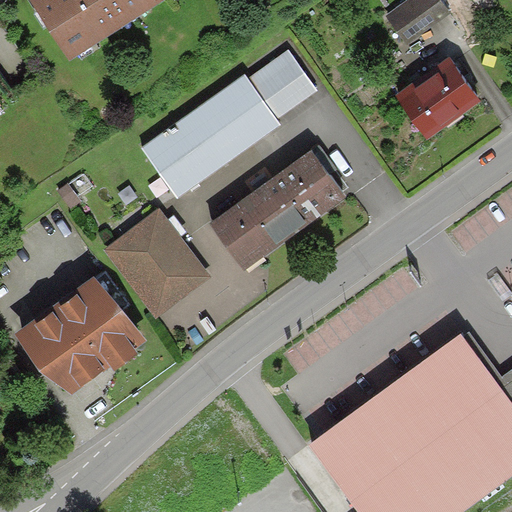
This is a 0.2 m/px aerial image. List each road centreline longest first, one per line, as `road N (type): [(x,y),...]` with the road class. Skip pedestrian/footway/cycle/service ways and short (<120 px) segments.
road 1 (residential): [(511,150),(283,313),(121,449)]
road 2 (residential): [(9,511),(121,449)]
